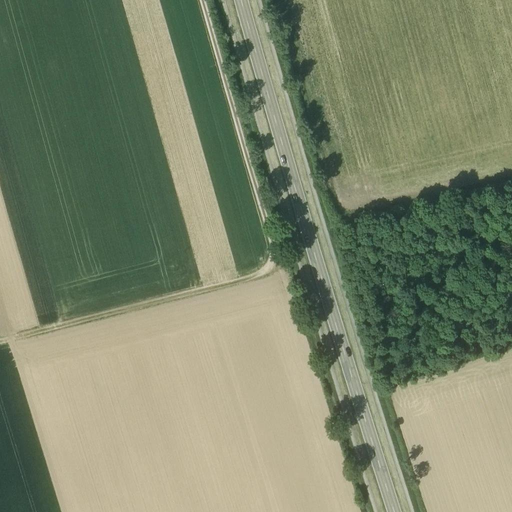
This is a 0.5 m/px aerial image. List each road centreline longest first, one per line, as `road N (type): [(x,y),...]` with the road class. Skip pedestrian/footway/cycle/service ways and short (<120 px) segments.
road 1 (track): [(0,345),(273,270),(276,254),(203,0)]
road 2 (primary): [(396,511),(243,0)]
road 3 (track): [(511,181),(339,223),(273,0)]
road 4 (track): [(186,0),(0,50)]
